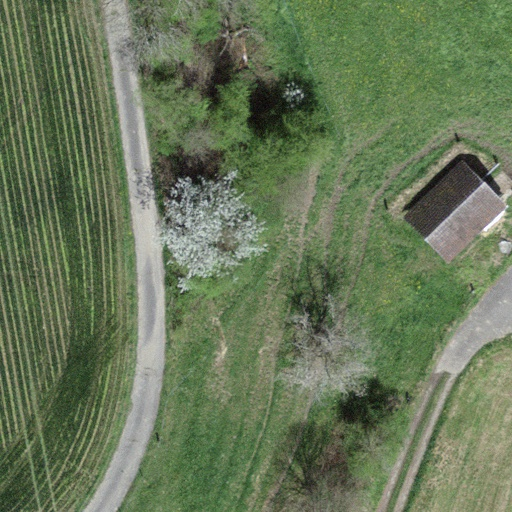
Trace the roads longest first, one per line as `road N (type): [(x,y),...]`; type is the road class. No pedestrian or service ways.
road 1 (track): [(114,0),(152,327),(137,428),(99,511)]
road 2 (track): [(389,511),(438,385),(481,323),(511,311)]
